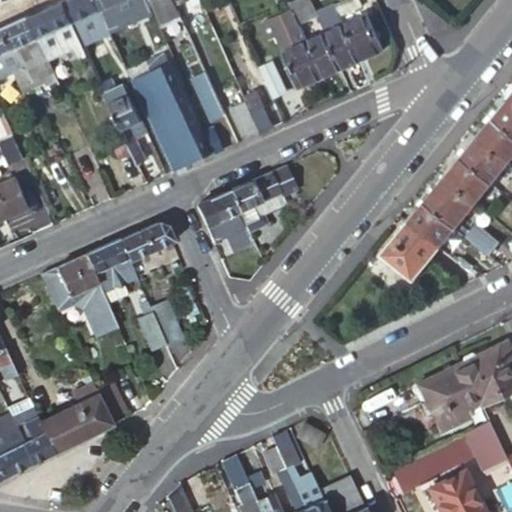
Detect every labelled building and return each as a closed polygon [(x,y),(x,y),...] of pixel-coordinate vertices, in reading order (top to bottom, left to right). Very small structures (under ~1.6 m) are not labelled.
[(94,0),(64,0),(62,1),(72,23),(100,11),(94,0)] [(94,0),(100,11),(110,32),(133,22),(123,0),(94,0)] [(148,0),(123,0),(133,22),(154,13),(148,0)] [(173,0),(148,0),(154,13),(159,24),(180,14),(174,1),(173,0)] [(315,12),(309,0),(290,0),(288,1),(292,8),(298,22),(316,15),(315,12)] [(358,8),(354,0),(341,0),(333,4),(339,17),(358,8)] [(62,1),(35,13),(28,16),(38,39),(49,61),(75,49),(79,59),(87,56),(81,43),(72,23),(62,1)] [(333,4),(315,12),(316,15),(325,35),(343,27),(339,17),(333,4)] [(298,22),(292,8),(274,16),(282,33),(276,36),(299,87),(322,77),(307,43),(298,22)] [(38,39),(28,16),(4,27),(28,79),(41,73),(50,91),(60,86),(49,61),(38,39)] [(282,33),(274,16),(269,18),(276,36),(282,33)] [(343,27),(358,61),(382,51),(366,17),(343,27)] [(28,79),(4,27),(0,28),(0,78),(15,71),(23,91),(32,87),(28,79)] [(325,35),(340,69),(358,61),(343,27),(325,35)] [(307,43),(322,77),(340,69),(325,35),(307,43)] [(92,38),(81,43),(87,56),(89,59),(100,54),(92,38)] [(152,72),(170,64),(165,52),(147,60),(152,72)] [(243,96),(256,90),(257,90),(240,53),(226,60),(243,96)] [(263,77),(276,71),(272,61),(258,68),(263,77)] [(132,81),(173,170),(211,153),(170,64),(152,72),(132,81)] [(224,112),(205,70),(191,76),(211,118),(224,112)] [(276,71),(263,77),(271,95),(285,89),(276,71)] [(105,93),(115,89),(111,80),(101,84),(105,93)] [(136,137),(147,132),(125,84),(115,89),(105,93),(122,131),(131,126),(136,137)] [(259,131),(272,126),(256,90),(243,96),(245,102),(259,131)] [(511,103),(508,100),(492,120),(511,136),(511,103)] [(243,139),(259,131),(245,102),(229,110),(243,139)] [(0,118),(0,137),(10,134),(12,133),(4,117),(0,118)] [(511,136),(492,120),(476,140),(506,164),(506,165),(511,157),(511,136)] [(205,130),(214,151),(222,148),(212,127),(205,130)] [(0,148),(8,164),(23,158),(12,133),(10,134),(0,137),(0,148)] [(136,161),(144,158),(135,140),(127,143),(132,153),(136,161)] [(506,164),(476,140),(460,158),(491,183),(491,184),(506,165),(506,164)] [(127,143),(116,149),(120,158),(132,153),(127,143)] [(491,183),(460,158),(444,178),(475,203),(491,184),(491,183)] [(293,186),(283,163),(229,189),(239,211),(247,228),(262,221),(258,212),(280,202),(277,194),(293,186)] [(444,178),(424,203),(454,228),(454,229),(475,203),(444,178)] [(0,220),(28,208),(15,179),(0,185),(0,220)] [(195,207),(210,238),(235,226),(230,215),(239,211),(229,189),(197,204),(196,204),(195,205),(195,206),(195,207)] [(424,203),(408,223),(438,248),(454,229),(454,228),(424,203)] [(158,220),(119,238),(129,260),(174,240),(167,224),(158,220)] [(438,248),(408,223),(381,255),(412,280),(438,248)] [(477,225),(466,238),(489,257),(500,244),(477,225)] [(129,260),(119,238),(84,253),(105,300),(106,303),(128,294),(123,282),(136,276),(129,260)] [(84,253),(38,273),(56,309),(70,302),(82,306),(95,335),(116,325),(106,303),(105,300),(84,253)] [(147,300),(133,307),(137,316),(151,310),(147,300)] [(167,304),(152,310),(166,342),(181,335),(167,304)] [(152,348),(166,342),(152,310),(151,310),(137,316),(152,348)] [(109,349),(124,342),(117,328),(102,335),(109,349)] [(459,359),(457,360),(477,401),(478,404),(511,388),(511,374),(510,370),(511,369),(511,353),(504,337),(473,352),(472,352),(466,351),(461,353),(459,359)] [(0,362),(9,358),(4,346),(0,348),(0,362)] [(15,371),(9,358),(0,362),(0,371),(3,376),(15,371)] [(477,401),(457,360),(413,382),(414,384),(413,385),(412,387),(412,388),(412,389),(415,396),(421,397),(437,430),(465,416),(462,408),(477,401)] [(77,401),(39,420),(54,452),(112,423),(109,417),(103,405),(95,389),(91,381),(72,390),(77,401)] [(109,382),(95,389),(103,405),(117,397),(109,382)] [(39,420),(27,396),(11,403),(20,422),(13,425),(31,463),(54,452),(39,420)] [(117,397),(103,405),(109,417),(123,410),(117,397)] [(0,478),(31,463),(13,425),(8,415),(0,418),(0,478)] [(478,440),(469,444),(474,455),(483,451),(489,462),(503,456),(486,421),(472,428),(478,440)] [(324,437),(302,423),(295,435),(317,448),(324,437)] [(472,428),(463,432),(469,444),(478,440),(472,428)] [(298,465),(282,430),(270,436),(275,447),(289,476),(296,472),(293,467),(298,465)] [(289,476),(275,447),(265,451),(276,475),(280,474),(282,479),(289,476)] [(246,450),(235,456),(251,490),(263,485),(246,450)] [(480,467),(489,462),(483,451),(474,455),(480,467)] [(328,511),(309,470),(298,476),(302,485),(295,489),(306,511),(328,511)] [(483,511),(461,470),(426,489),(439,511),(483,511)] [(289,476),(295,489),(302,485),(298,476),(296,472),(289,476)] [(351,511),(363,507),(348,474),(319,488),(330,511),(351,511)] [(231,476),(224,480),(231,495),(233,501),(241,497),(231,476)] [(289,492),(295,489),(289,476),(282,479),(289,492)] [(192,511),(179,484),(166,497),(173,511),(192,511)] [(306,511),(295,489),(289,492),(297,511),(294,511),(306,511)] [(282,511),(274,493),(256,502),(261,511),(282,511)] [(233,501),(231,495),(223,499),(226,504),(233,501)] [(245,511),(247,511),(241,497),(233,501),(226,504),(229,511),(245,511)]
